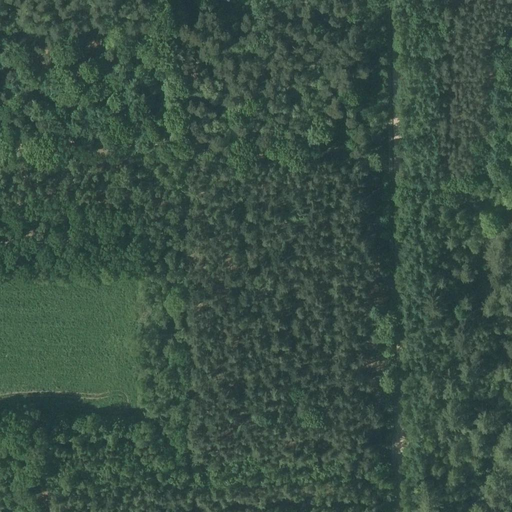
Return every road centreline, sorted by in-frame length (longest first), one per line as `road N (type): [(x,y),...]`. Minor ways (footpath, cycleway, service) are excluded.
road 1 (track): [(392,172),(396,511)]
road 2 (track): [(511,13),(495,12),(483,142),(463,175)]
road 3 (track): [(386,0),(392,172)]
road 4 (track): [(511,177),(392,172)]
